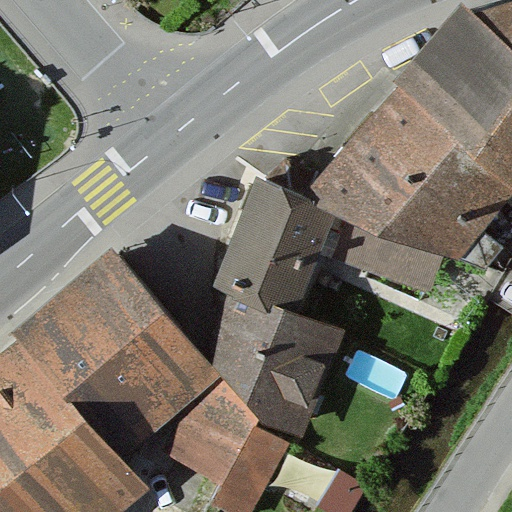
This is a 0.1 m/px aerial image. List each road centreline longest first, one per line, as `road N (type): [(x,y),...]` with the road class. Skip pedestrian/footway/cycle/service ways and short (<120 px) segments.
road 1 (secondary): [(172,136),(309,27),(356,0)]
road 2 (secondary): [(0,278),(172,136)]
road 3 (residential): [(48,0),(172,136)]
